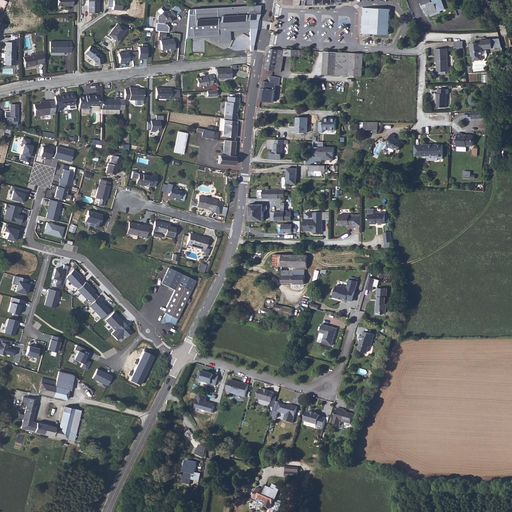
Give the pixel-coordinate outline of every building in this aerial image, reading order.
[(100,12),(100,0),(89,0),(89,12),(100,12)] [(419,0),(421,6),(424,5),(425,8),(424,8),(426,16),(439,11),(437,6),(442,5),(442,4),(440,0),(419,0)] [(186,38),(218,37),(218,42),(229,42),(230,31),(248,30),(250,52),(252,52),(260,5),(189,10),(186,38)] [(183,11),(178,6),(171,12),(168,12),(166,13),(165,11),(160,15),(159,22),(163,22),(166,24),(170,21),(170,19),(172,19),(183,11)] [(364,33),(390,33),(391,9),(365,9),(364,33)] [(63,21),(63,14),(49,15),(50,22),(63,21)] [(118,41),(124,34),(123,33),(124,32),(123,31),(125,29),(118,23),(110,35),(118,41)] [(161,40),(162,50),(170,49),(170,50),(175,50),(174,39),(161,40)] [(490,40),(480,40),(480,43),(480,45),(477,46),(475,43),(469,44),(470,56),(471,56),(471,61),(480,60),(480,55),(481,55),(481,50),(491,49),(490,40)] [(50,52),(71,52),(71,41),(50,41),(50,52)] [(16,45),(16,42),(15,42),(6,43),(5,65),(16,65),(16,45)] [(142,47),(138,47),(137,58),(147,59),(147,44),(142,44),(142,47)] [(103,57),(91,46),(85,54),(94,61),(94,65),(104,64),(103,57)] [(293,49),(275,47),(275,48),(270,48),(266,69),(280,71),(281,61),(275,60),(276,55),(282,56),(282,55),(292,56),(293,49)] [(436,55),(436,58),(447,58),(447,48),(435,49),(435,55),(436,55)] [(131,51),(118,53),(119,63),(132,61),(131,51)] [(324,74),(340,75),(341,52),(326,51),(324,74)] [(25,68),(45,64),(45,52),(35,54),(35,55),(30,56),(24,58),(25,68)] [(341,52),(340,75),(353,76),(354,53),(341,52)] [(447,58),(436,58),(436,73),(445,72),(448,72),(447,58)] [(234,70),(218,70),(218,80),(233,80),(234,70)] [(199,86),(214,85),(213,76),(208,76),(209,77),(198,78),(199,86)] [(281,80),(281,78),(271,76),(270,82),(264,81),(261,101),(275,102),(277,83),(280,83),(281,81),(281,80)] [(365,96),(366,82),(359,81),(358,96),(365,96)] [(129,89),(125,89),(125,98),(124,99),(133,99),(133,103),(134,104),(141,104),(142,103),(142,99),(142,89),(133,89),(134,88),(129,88),(129,89)] [(156,99),(171,99),(170,88),(167,88),(167,90),(160,90),(160,89),(156,88),(156,99)] [(435,107),(447,108),(447,96),(449,97),(449,89),(438,89),(438,94),(437,93),(436,102),(435,102),(435,107)] [(60,95),(56,96),(56,108),(63,108),(63,105),(68,105),(68,104),(70,103),(71,104),(74,104),(73,94),(64,95),(63,93),(60,94),(60,95)] [(82,96),(82,107),(89,107),(90,105),(103,105),(103,98),(103,96),(99,96),(99,95),(89,94),(89,96),(82,96)] [(103,98),(103,105),(103,109),(119,109),(124,109),(124,99),(125,98),(119,98),(119,97),(115,97),(114,98),(103,98)] [(35,116),(49,114),(47,101),(41,102),(41,104),(34,105),(35,116)] [(225,120),(238,121),(239,119),(237,119),(238,108),(240,108),(240,103),(229,102),(228,106),(227,106),(225,120)] [(19,104),(12,105),(12,111),(7,111),(7,117),(9,117),(9,121),(19,121),(19,104)] [(481,111),(471,111),(471,119),(481,119),(481,111)] [(307,133),(307,118),(297,118),(297,133),(307,133)] [(337,119),(324,118),(324,122),(320,122),(319,131),(325,131),(325,129),(336,130),(337,119)] [(223,136),(236,138),(238,122),(225,121),(223,136)] [(377,126),(363,126),(363,134),(377,134),(377,126)] [(202,129),(198,128),(197,132),(203,133),(203,137),(214,139),(215,132),(214,131),(209,130),(206,130),(202,129)] [(178,131),(174,152),(183,154),(187,133),(178,131)] [(456,151),(466,152),(466,146),(473,146),(473,141),(473,136),(463,135),(463,133),(458,133),(456,151)] [(29,140),(23,138),(22,143),(24,143),(20,158),(26,160),(27,156),(29,156),(32,146),(28,145),(29,140)] [(403,145),(398,142),(396,144),(393,143),(394,140),(391,138),(385,149),(389,151),(388,152),(393,155),(394,154),(397,155),(399,151),(400,152),(403,147),(401,147),(403,145)] [(91,139),(91,147),(100,148),(101,140),(91,139)] [(235,156),(236,141),(225,140),(223,155),(220,155),(219,162),(235,164),(236,156),(235,156)] [(286,140),(277,140),(277,144),(276,144),(276,154),(272,154),(272,159),(283,159),(283,154),(284,154),(284,144),(286,144),(286,140)] [(323,141),(317,141),(316,156),(320,156),(320,160),(332,161),(333,147),(323,146),(323,141)] [(429,144),(415,144),(415,156),(427,156),(428,160),(438,161),(438,158),(443,158),(443,146),(429,146),(429,144)] [(57,145),(53,158),(58,159),(58,158),(71,162),(74,150),(57,145)] [(48,150),(40,148),(38,158),(46,160),(48,150)] [(115,168),(117,168),(121,154),(112,152),(108,165),(105,166),(103,174),(113,177),(114,170),(115,168)] [(74,172),(64,169),(61,179),(59,178),(58,182),(60,183),(68,185),(70,185),(74,172)] [(298,184),(298,169),(289,169),(289,184),(298,184)] [(155,187),(157,177),(152,175),(152,177),(139,174),(132,170),(131,178),(137,179),(136,184),(141,185),(142,184),(155,187)] [(108,186),(108,184),(99,181),(94,200),(100,201),(105,201),(106,198),(104,197),(105,194),(107,194),(108,186)] [(64,199),(68,185),(60,183),(59,187),(57,186),(54,196),(64,199)] [(180,201),(182,192),(176,190),(177,187),(172,186),(172,185),(169,184),(168,186),(167,192),(170,193),(169,197),(176,198),(175,200),(180,201)] [(28,190),(11,185),(10,190),(13,190),(10,199),(23,202),(24,198),(23,198),(24,194),(27,195),(28,190)] [(276,189),(262,189),(262,199),(284,199),(285,190),(276,189)] [(194,199),(192,199),(191,205),(196,206),(205,208),(205,207),(210,208),(209,210),(214,211),(219,215),(221,204),(217,201),(199,196),(197,202),(196,201),(196,200),(194,199)] [(61,203),(49,200),(46,212),(47,213),(45,218),(56,221),(61,203)] [(285,212),(285,202),(280,202),(279,211),(271,211),(271,221),(273,221),(284,222),(285,212)] [(16,207),(5,204),(4,209),(6,209),(3,219),(20,224),(22,215),(15,213),(16,207)] [(251,204),(250,221),(263,221),(263,204),(251,204)] [(102,215),(88,210),(85,222),(94,224),(93,227),(98,228),(102,215)] [(322,232),(322,212),(315,212),(312,212),(312,213),(306,213),(306,219),(306,230),(313,230),(313,232),(322,232)] [(386,224),(386,222),(386,214),(386,213),(374,213),(374,214),(368,214),(368,219),(370,220),(370,224),(374,224),(374,223),(381,223),(381,224),(386,224)] [(360,214),(349,215),(350,216),(353,217),(353,226),(360,226),(360,214)] [(349,226),(353,226),(353,217),(350,216),(349,215),(339,215),(339,217),(338,218),(338,225),(348,225),(349,226)] [(167,224),(154,221),(151,235),(159,237),(160,232),(164,233),(164,235),(172,237),(175,227),(167,225),(167,224)] [(18,226),(5,222),(1,232),(4,233),(2,240),(11,243),(18,226)] [(64,228),(47,222),(43,232),(61,238),(64,228)] [(145,238),(148,226),(144,225),(136,225),(136,224),(128,222),(126,234),(131,235),(131,234),(137,235),(137,236),(145,238)] [(297,234),(298,224),(290,224),(290,228),(279,228),(279,236),(289,236),(289,235),(293,235),(293,234),(297,234)] [(391,242),(390,232),(383,233),(384,243),(391,242)] [(196,236),(189,235),(187,244),(198,247),(197,249),(204,251),(204,250),(206,250),(207,251),(208,247),(205,246),(207,237),(197,234),(196,236)] [(282,266),(282,254),(273,254),(273,266),(282,266)] [(308,255),(282,254),(282,266),(308,267),(308,255)] [(64,265),(63,270),(62,271),(58,270),(55,269),(53,278),(57,279),(55,285),(62,287),(68,266),(64,265)] [(187,298),(196,281),(169,268),(161,283),(174,290),(163,312),(165,314),(164,317),(164,322),(169,322),(174,325),(185,302),(188,304),(190,299),(187,298)] [(67,276),(66,278),(74,287),(75,286),(78,289),(84,283),(82,280),(82,279),(73,270),(67,276)] [(306,286),(306,270),(293,270),(293,271),(283,271),(283,284),(294,285),(294,286),(306,286)] [(28,279),(14,276),(12,284),(17,285),(15,291),(26,294),(29,284),(27,284),(28,279)] [(374,286),(377,287),(380,280),(369,277),(366,289),(373,291),(374,286)] [(351,288),(356,289),(358,282),(349,279),(347,285),(350,287),(351,288)] [(78,289),(77,290),(86,299),(87,298),(91,303),(98,297),(94,292),(94,291),(85,282),(84,283),(78,289)] [(353,301),(356,289),(351,288),(350,287),(347,285),(347,287),(344,286),(343,287),(338,285),(336,290),(334,290),(333,296),(343,299),(342,300),(347,301),(347,300),(353,301)] [(386,297),(386,289),(376,288),(376,297),(378,297),(377,304),(375,303),(375,312),(378,312),(378,314),(381,314),(381,312),(385,312),(385,304),(383,304),(383,297),(386,297)] [(59,292),(49,289),(44,305),(55,308),(59,292)] [(101,318),(110,310),(105,305),(104,306),(100,302),(102,300),(99,296),(98,297),(91,303),(89,305),(101,318)] [(11,297),(7,312),(18,314),(20,304),(22,305),(24,301),(11,297)] [(305,307),(307,300),(301,298),(298,305),(305,307)] [(291,317),(293,308),(276,304),(274,313),(291,317)] [(105,320),(114,330),(123,322),(123,321),(114,312),(105,320)] [(19,321),(8,318),(4,333),(14,336),(17,325),(18,326),(19,321)] [(131,332),(128,329),(125,326),(126,325),(123,322),(114,330),(111,334),(117,340),(123,335),(126,337),(131,332)] [(331,346),(336,329),(322,325),(320,332),(325,334),(322,343),(331,346)] [(370,346),(373,334),(363,331),(362,336),(360,335),(359,340),(360,341),(357,349),(365,352),(368,346),(370,346)] [(61,338),(52,336),(51,340),(51,339),(48,350),(57,352),(61,338)] [(15,350),(9,348),(8,348),(9,347),(10,347),(11,341),(0,338),(0,354),(4,355),(5,353),(14,356),(15,350)] [(85,349),(76,345),(74,349),(78,351),(74,359),(82,364),(80,367),(86,370),(90,362),(86,360),(87,357),(86,357),(87,355),(83,353),(85,349)] [(39,348),(28,346),(26,355),(36,358),(39,348)] [(154,356),(143,351),(129,380),(139,385),(154,356)] [(97,369),(92,378),(107,385),(112,376),(97,369)] [(56,382),(55,387),(69,390),(71,391),(74,376),(72,375),(58,371),(56,382)] [(201,371),(198,380),(216,385),(218,376),(201,371)] [(56,382),(42,379),(39,393),(53,396),(55,387),(56,382)] [(245,397),(249,385),(242,383),(242,384),(241,384),(240,383),(230,380),(227,392),(245,397)] [(66,400),(69,390),(55,387),(53,396),(66,400)] [(267,391),(264,390),(260,389),(257,399),(271,403),(270,406),(274,408),(276,401),(277,397),(274,396),(275,393),(271,392),(271,391),(267,390),(267,391)] [(213,413),(215,406),(206,403),(206,402),(208,397),(200,394),(196,408),(213,413)] [(18,418),(23,419),(32,422),(37,400),(23,397),(21,405),(26,406),(24,415),(19,413),(18,418)] [(290,406),(288,405),(279,403),(280,402),(276,401),(274,408),(272,417),(277,418),(278,412),(285,414),(284,421),(293,423),(297,406),(291,404),(290,405),(290,406)] [(74,441),(81,411),(65,407),(59,429),(55,427),(46,425),(44,435),(74,441)] [(344,412),(344,410),(344,409),(338,408),(333,424),(340,426),(341,423),(343,422),(351,424),(354,415),(346,412),(344,412)] [(324,428),(326,418),(320,416),(320,415),(317,414),(317,413),(312,412),(311,413),(307,412),(304,421),(317,425),(317,426),(324,428)] [(32,422),(23,419),(21,428),(34,432),(32,422)] [(44,435),(46,425),(36,422),(36,423),(32,422),(34,432),(44,435)] [(87,449),(78,444),(75,451),(84,455),(87,449)] [(203,454),(206,447),(199,445),(196,452),(197,452),(196,454),(202,457),(202,456),(203,457),(204,455),(203,454)] [(197,462),(184,460),(183,465),(184,465),(183,472),(185,473),(183,484),(190,485),(191,480),(192,474),(195,474),(195,473),(197,462)] [(299,467),(286,466),(285,476),(286,477),(298,478),(299,467)] [(192,474),(191,480),(200,481),(201,474),(195,473),(195,474),(192,474)] [(268,486),(266,491),(276,496),(275,499),(277,499),(278,496),(282,488),(274,485),(272,489),(268,486)] [(187,490),(186,494),(197,496),(199,487),(194,486),(193,491),(187,490)] [(261,492),(257,490),(253,498),(257,499),(258,498),(267,502),(265,506),(271,509),(269,511),(277,511),(282,502),(275,499),(276,496),(266,491),(262,489),(261,492)]
